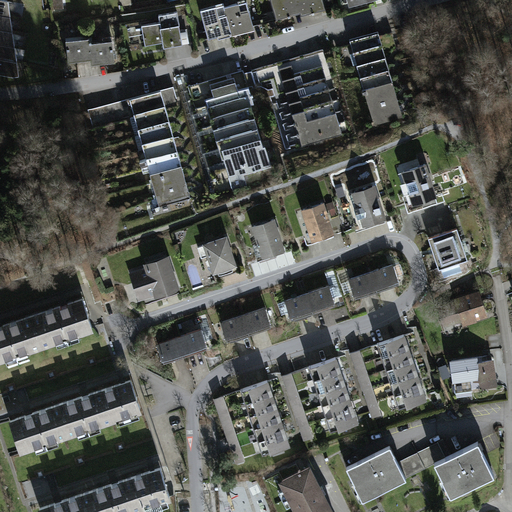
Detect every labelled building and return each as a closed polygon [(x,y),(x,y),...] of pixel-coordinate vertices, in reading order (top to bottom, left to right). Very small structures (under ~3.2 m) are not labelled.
[(0,0),(0,16),(11,18),(8,1),(0,0)] [(271,0),(277,21),(300,15),(296,0),(271,0)] [(321,0),(296,0),(300,15),(301,19),(325,13),(321,0)] [(386,0),(343,0),(347,10),(386,0)] [(247,2),(225,8),(233,39),(255,33),(247,2)] [(233,39),(225,8),(224,3),(199,9),(207,45),(233,39)] [(182,47),(177,13),(159,16),(160,23),(142,26),(145,47),(162,44),(163,50),(182,47)] [(11,18),(0,16),(0,30),(13,32),(11,18)] [(13,32),(0,30),(0,45),(15,48),(13,32)] [(132,42),(144,40),(142,30),(130,33),(132,42)] [(350,42),(354,56),(384,48),(380,34),(350,42)] [(92,62),(90,44),(90,39),(66,41),(68,64),(92,62)] [(113,42),(90,44),(92,62),(92,67),(115,65),(113,42)] [(15,48),(0,45),(0,59),(17,63),(15,48)] [(354,56),(358,71),(388,63),(384,48),(354,56)] [(323,71),(320,58),(278,70),(282,83),(323,71)] [(17,63),(0,59),(0,75),(14,79),(20,78),(17,63)] [(358,71),(362,85),(392,77),(388,63),(358,71)] [(327,85),(323,71),(282,83),(286,96),(327,85)] [(247,86),(243,72),(188,88),(192,102),(247,86)] [(362,85),(366,100),(396,92),(392,77),(362,85)] [(331,98),(327,85),(286,96),(290,110),(331,98)] [(251,101),(247,86),(192,102),(196,117),(251,101)] [(167,107),(162,90),(123,101),(128,118),(167,107)] [(396,92),(366,100),(374,129),(404,120),(396,92)] [(335,111),(331,98),(290,110),(294,123),(335,111)] [(256,115),(251,101),(196,117),(200,131),(256,115)] [(90,117),(105,117),(105,107),(89,108),(90,117)] [(172,123),(167,107),(128,118),(132,134),(172,123)] [(294,123),(301,149),(342,138),(335,111),(294,123)] [(260,129),(256,115),(200,131),(204,145),(260,129)] [(176,139),(172,123),(132,134),(136,150),(176,139)] [(264,144),(260,129),(204,145),(208,160),(264,144)] [(180,154),(176,139),(136,150),(140,166),(180,154)] [(217,188),(272,172),(264,144),(208,160),(217,188)] [(185,170),(180,154),(140,166),(144,182),(185,170)] [(426,162),(401,171),(413,205),(437,197),(426,162)] [(193,201),(185,170),(144,182),(152,213),(193,201)] [(376,184),(351,192),(363,225),(387,216),(376,184)] [(324,203),(302,211),(312,239),(334,232),(324,203)] [(274,217),(250,225),(261,257),(285,248),(274,217)] [(457,225),(427,235),(437,266),(467,257),(457,225)] [(225,232),(201,240),(211,271),(236,263),(225,232)] [(142,260),(143,266),(128,271),(137,299),(178,285),(166,252),(142,260)] [(391,262),(370,269),(376,288),(398,281),(391,262)] [(370,269),(348,277),(354,296),(376,288),(370,269)] [(328,284),(306,291),(312,310),(334,302),(328,284)] [(488,315),(478,288),(436,302),(446,329),(488,315)] [(306,291),(284,299),(291,317),(312,310),(306,291)] [(40,346),(92,328),(81,295),(29,312),(40,346)] [(264,305),(242,313),(248,331),(271,324),(264,305)] [(0,359),(40,346),(29,312),(0,322),(0,359)] [(242,313),(219,320),(226,339),(248,331),(242,313)] [(199,326),(177,334),(184,354),(206,347),(199,326)] [(177,334),(155,342),(162,362),(184,354),(177,334)] [(405,334),(376,342),(380,355),(409,346),(405,334)] [(409,346),(380,355),(384,368),(413,359),(409,346)] [(493,352),(449,358),(453,390),(497,384),(493,352)] [(336,356),(309,365),(313,378),(340,369),(336,356)] [(413,359),(384,368),(388,381),(417,372),(413,359)] [(340,369),(313,378),(317,391),(344,382),(340,369)] [(417,372),(388,381),(392,394),(421,385),(417,372)] [(304,442),(313,439),(293,373),(283,376),(304,442)] [(101,425),(141,412),(131,380),(90,394),(101,425)] [(269,380),(240,388),(244,401),(273,393),(269,380)] [(344,382),(317,391),(321,404),(348,395),(344,382)] [(421,385),(392,394),(396,407),(425,398),(421,385)] [(273,393),(244,401),(248,414),(277,406),(273,393)] [(60,439),(101,425),(90,394),(50,407),(60,439)] [(348,395),(321,404),(325,417),(353,408),(348,395)] [(236,467),(245,464),(225,398),(215,401),(236,467)] [(277,406),(248,414),(252,427),(281,419),(277,406)] [(20,452),(60,439),(50,407),(9,421),(20,452)] [(353,408),(325,417),(329,430),(357,421),(353,408)] [(281,419),(252,427),(256,440),(285,432),(281,419)] [(285,432),(256,440),(261,453),(289,445),(285,432)] [(479,441),(434,462),(450,495),(494,474),(479,441)] [(392,446),(348,467),(363,499),(407,478),(392,446)] [(332,511),(307,461),(276,476),(294,511),(332,511)] [(131,511),(132,511),(172,499),(161,467),(121,481),(131,511)] [(86,511),(131,511),(121,481),(80,495),(86,511)] [(40,511),(86,511),(80,495),(40,508),(40,511)]
